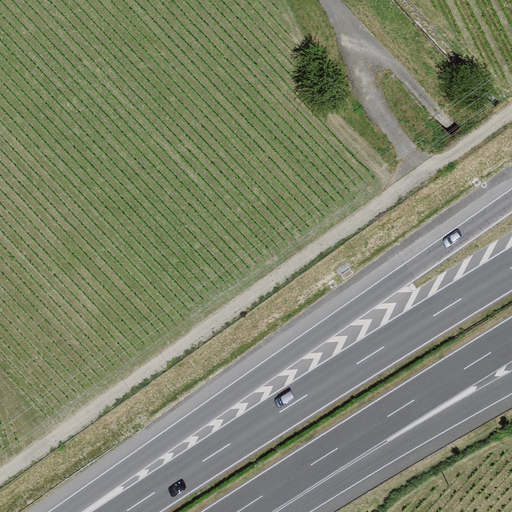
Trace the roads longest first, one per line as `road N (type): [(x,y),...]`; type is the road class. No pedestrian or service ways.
road 1 (track): [(511,112),(0,474)]
road 2 (motorway): [(511,201),(261,375),(82,511)]
road 3 (motorway): [(511,268),(125,511)]
road 4 (motorway): [(238,511),(511,340)]
road 5 (motorway): [(247,511),(511,378)]
road 6 (track): [(332,0),(511,190)]
road 7 (track): [(360,31),(372,103),(426,171)]
